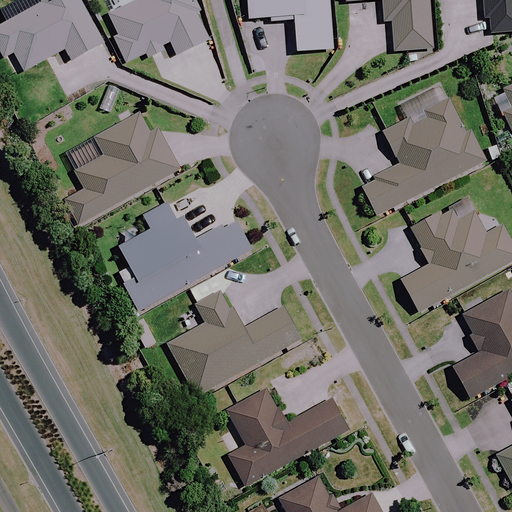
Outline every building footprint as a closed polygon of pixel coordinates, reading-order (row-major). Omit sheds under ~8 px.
[(105,45),(81,0),(41,0),(44,5),(0,28),(0,50),(5,59),(15,53),(25,72),(66,50),(73,62),(105,45)] [(198,0),(146,0),(147,0),(110,14),(119,36),(115,37),(125,64),(145,56),(147,61),(167,53),(164,45),(171,43),(176,56),(208,44),(197,15),(203,13),(198,0)] [(334,51),(330,0),(249,0),(251,24),(297,21),(299,53),(334,51)] [(342,0),(342,4),(383,0),(385,23),(393,23),(395,53),(435,50),(431,0),(342,0)] [(511,0),(483,0),(485,23),(491,22),(492,37),(511,35),(511,0)] [(511,87),(505,91),(511,107),(511,109),(504,112),(511,128),(495,135),(502,152),(511,147),(511,87)] [(401,164),(373,179),(376,183),(364,189),(379,219),(485,163),(452,100),(423,115),(427,121),(412,129),(408,120),(384,132),(401,164)] [(151,129),(142,114),(94,140),(104,157),(76,172),(85,190),(64,201),(78,227),(182,171),(158,125),(151,129)] [(120,238),(124,245),(120,248),(137,280),(126,286),(140,312),(255,250),(241,224),(224,232),(222,229),(196,243),(183,219),(177,223),(167,205),(145,218),(152,231),(139,238),(135,231),(120,238)] [(457,224),(449,209),(412,230),(432,265),(402,283),(421,314),(511,261),(511,241),(504,228),(488,237),(474,213),(457,224)] [(244,331),(225,294),(180,318),(189,335),(169,345),(197,397),(304,341),(287,309),(244,331)] [(511,297),(510,294),(463,320),(483,354),(454,370),(473,403),(511,380),(511,297)] [(225,411),(245,448),(230,457),(247,488),(352,431),(335,400),(292,423),(271,385),(225,411)] [(511,400),(511,401),(511,449),(499,457),(511,481),(511,400)] [(340,511),(324,477),(281,498),(287,511),(381,511),(373,495),(340,511)]
